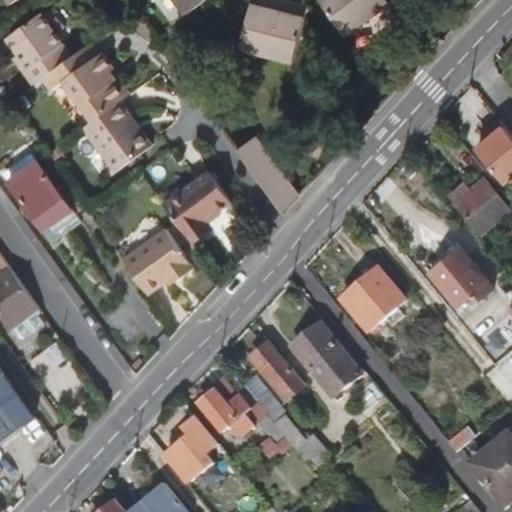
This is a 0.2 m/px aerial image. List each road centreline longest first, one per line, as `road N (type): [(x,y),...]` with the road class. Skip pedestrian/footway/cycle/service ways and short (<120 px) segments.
road 1 (tertiary): [(142,408),(511,7)]
road 2 (residential): [(142,408),(0,214)]
road 3 (tertiary): [(45,511),(142,408)]
